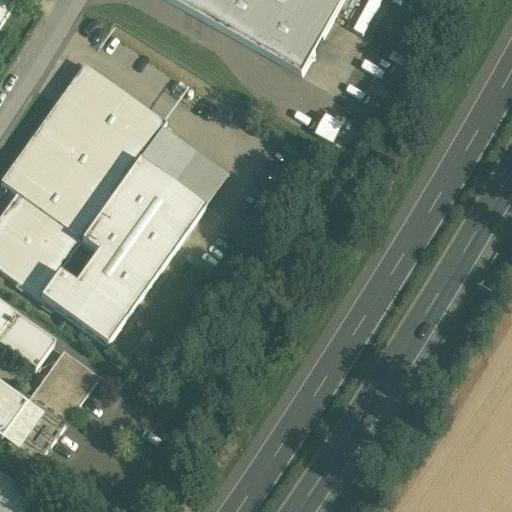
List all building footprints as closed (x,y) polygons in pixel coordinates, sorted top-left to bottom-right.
[(0,0),(0,30),(20,1),(18,0),(0,0)] [(347,0),(160,0),(302,80),(347,0)] [(83,69),(0,185),(0,186),(16,198),(0,220),(0,275),(39,303),(58,277),(80,246),(138,165),(161,133),(162,133),(166,128),(83,69)] [(162,133),(161,133),(138,165),(204,213),(227,180),(162,133)] [(204,213),(138,165),(80,246),(96,258),(74,289),(124,325),(204,213)] [(74,289),(58,277),(39,303),(106,351),(124,325),(74,289)] [(15,323),(0,311),(0,444),(25,411),(24,410),(0,392),(0,344),(15,323)] [(15,323),(0,344),(0,352),(34,377),(51,353),(53,350),(15,323)] [(62,357),(24,410),(25,411),(0,444),(0,445),(35,471),(99,383),(62,357)] [(0,511),(16,511),(27,498),(0,479),(0,511)]
